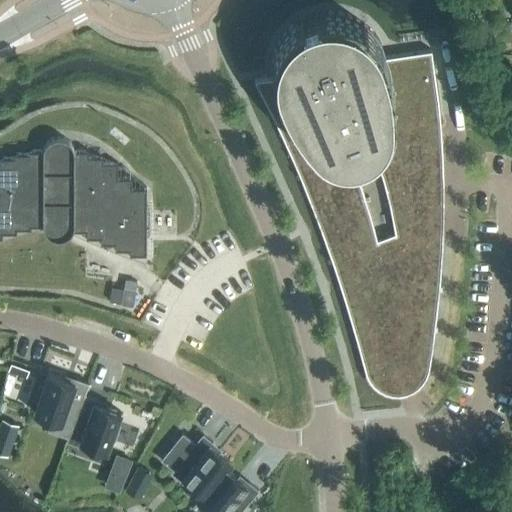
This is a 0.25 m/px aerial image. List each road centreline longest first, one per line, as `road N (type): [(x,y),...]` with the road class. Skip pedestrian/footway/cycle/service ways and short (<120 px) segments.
road 1 (residential): [(169,0),(299,305),(329,442)]
road 2 (residential): [(0,317),(115,347),(271,429),(329,442)]
